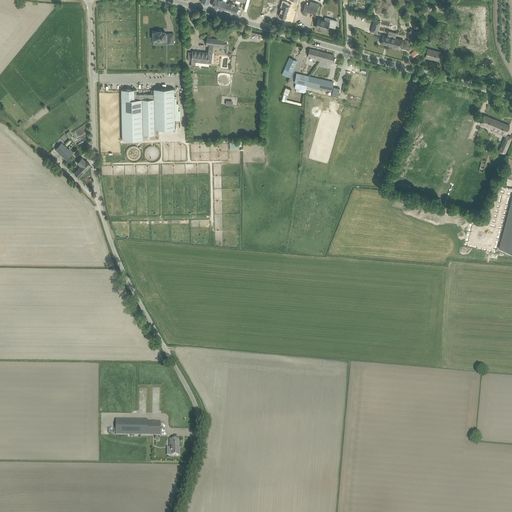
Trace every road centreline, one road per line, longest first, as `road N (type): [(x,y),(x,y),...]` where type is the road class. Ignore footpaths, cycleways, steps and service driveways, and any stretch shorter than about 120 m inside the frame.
road 1 (unclassified): [(176,511),(199,421),(106,229),(88,0)]
road 2 (unclassified): [(511,97),(169,0)]
